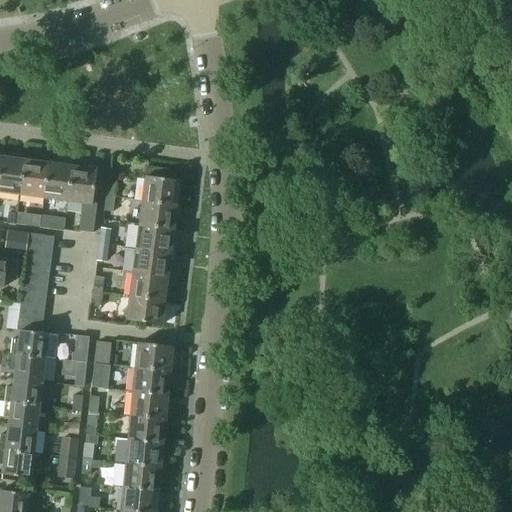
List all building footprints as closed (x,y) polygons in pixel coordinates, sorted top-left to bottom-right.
[(0,193),(19,196),(23,162),(0,158),(0,193)] [(19,196),(42,199),(47,165),(23,162),(19,196)] [(42,199),(66,203),(70,168),(47,165),(42,199)] [(70,168),(66,203),(81,205),(77,234),(91,236),(95,206),(91,205),(95,172),(70,168)] [(140,202),(175,207),(178,182),(166,181),(167,171),(144,168),(140,202)] [(105,198),(114,199),(116,183),(107,182),(105,198)] [(113,212),(114,199),(105,198),(103,211),(113,212)] [(140,202),(137,226),(171,231),(175,207),(140,202)] [(17,214),(8,213),(7,222),(16,224),(17,214)] [(31,226),(39,227),(40,216),(18,213),(16,224),(31,226)] [(137,226),(134,249),(168,254),(171,231),(137,226)] [(99,244),(108,246),(110,230),(101,229),(99,244)] [(9,232),(6,252),(25,254),(27,234),(9,232)] [(27,246),(51,250),(53,238),(28,235),(27,246)] [(108,246),(99,244),(97,258),(106,260),(108,246)] [(27,246),(25,259),(50,262),(51,250),(27,246)] [(134,249),(131,273),(165,278),(168,254),(134,249)] [(0,259),(0,288),(2,289),(4,278),(16,280),(19,262),(0,259)] [(25,259),(23,271),(48,274),(50,262),(25,259)] [(23,271),(22,283),(47,286),(48,274),(23,271)] [(131,273),(127,297),(162,302),(165,278),(131,273)] [(93,293),(102,294),(103,278),(94,277),(93,293)] [(22,283),(20,294),(45,298),(47,286),(22,283)] [(100,307),(102,294),(93,293),(91,306),(100,307)] [(20,294),(19,307),(43,310),(45,298),(20,294)] [(159,326),(162,302),(127,297),(124,322),(159,326)] [(19,307),(17,319),(42,323),(43,310),(19,307)] [(12,340),(9,355),(44,359),(47,335),(40,334),(19,331),(18,340),(12,340)] [(93,364),(109,366),(111,343),(95,342),(93,364)] [(136,344),(133,369),(168,373),(171,347),(136,344)] [(72,354),(71,362),(77,363),(86,364),(87,355),(72,354)] [(14,371),(12,380),(41,384),(44,359),(9,355),(7,370),(14,371)] [(84,379),(86,364),(77,363),(76,378),(84,379)] [(93,364),(92,379),(101,380),(108,381),(110,366),(109,366),(93,364)] [(133,369),(131,393),(166,397),(168,373),(133,369)] [(5,388),(3,403),(38,408),(41,384),(12,380),(11,388),(5,388)] [(131,393),(128,416),(163,420),(166,397),(131,393)] [(73,395),(71,412),(81,413),(83,396),(73,395)] [(90,396),(88,412),(97,413),(97,412),(105,413),(106,403),(99,402),(99,397),(90,396)] [(8,419),(6,427),(35,431),(38,408),(3,403),(1,418),(8,419)] [(97,413),(88,412),(86,426),(96,427),(97,413)] [(128,416),(126,440),(161,444),(163,420),(128,416)] [(65,423),(64,433),(78,435),(79,425),(65,423)] [(0,435),(0,450),(31,455),(35,431),(6,427),(5,436),(0,435)] [(60,437),(58,458),(75,461),(78,438),(60,437)] [(126,440),(123,464),(159,468),(161,444),(126,440)] [(85,443),(83,460),(92,461),(94,444),(85,443)] [(31,455),(0,450),(0,465),(1,466),(0,475),(28,479),(31,455)] [(73,480),(75,461),(58,458),(56,478),(73,480)] [(92,461),(83,460),(81,474),(91,475),(92,461)] [(123,464),(121,488),(156,492),(159,468),(123,464)] [(79,492),(77,506),(89,507),(91,488),(79,487),(79,492)] [(121,488),(118,511),(154,511),(156,492),(121,488)] [(0,511),(24,511),(27,495),(0,491),(0,511)]
